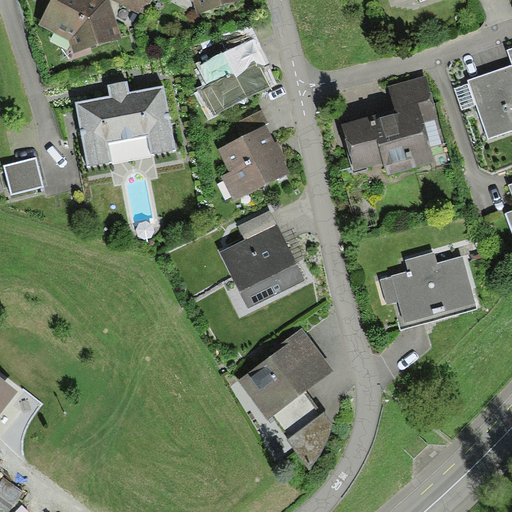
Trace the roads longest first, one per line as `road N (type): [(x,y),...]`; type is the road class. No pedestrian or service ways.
road 1 (residential): [(298,87),(360,351),(367,419),(352,458),(309,511)]
road 2 (residential): [(298,87),(420,61),(511,29)]
road 3 (residential): [(56,165),(7,0)]
road 4 (unknown): [(420,61),(489,190)]
road 5 (secondary): [(511,418),(422,511)]
